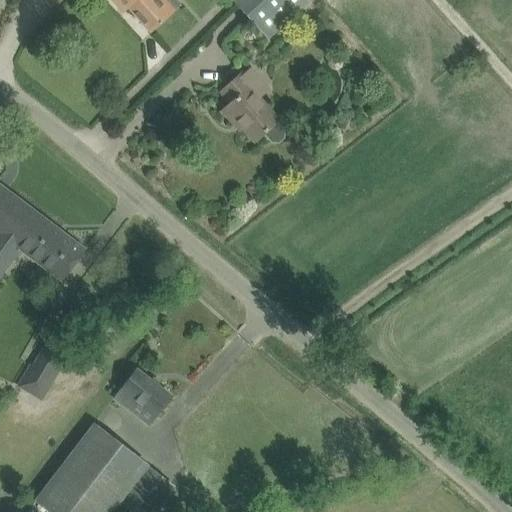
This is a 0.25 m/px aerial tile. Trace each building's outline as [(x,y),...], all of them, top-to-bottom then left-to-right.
[(111,0),(124,13),(129,8),(151,33),(166,19),(182,5),(177,0),(111,0)] [(231,0),(267,39),(310,0),(231,0)] [(322,12),(315,18),(324,29),(331,23),(322,12)] [(279,142),(285,137),(285,131),(277,122),(279,120),(259,99),(271,88),(251,67),(244,74),(243,72),(221,92),(231,103),(222,111),(235,125),(237,122),(255,142),(264,133),(272,142),(279,142)] [(0,277),(20,249),(21,250),(62,281),(74,265),(86,250),(0,184),(0,277)] [(31,362),(18,385),(22,388),(42,399),(62,366),(73,346),(53,335),(42,354),(36,364),(31,362)] [(149,424),(157,415),(172,396),(137,369),(122,388),(122,389),(115,398),(149,424)] [(95,424),(35,500),(49,511),(112,511),(121,501),(135,511),(152,511),(173,486),(151,468),(148,472),(145,469),(147,465),(95,424)]
